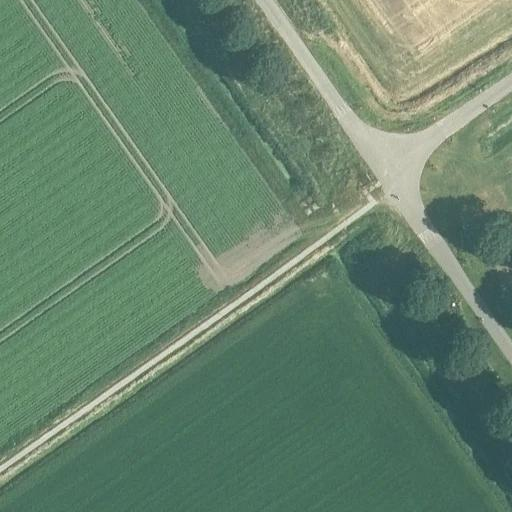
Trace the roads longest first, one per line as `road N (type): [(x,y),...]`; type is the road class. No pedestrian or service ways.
road 1 (tertiary): [(388,170),(511,347)]
road 2 (tertiary): [(388,170),(266,0)]
road 3 (unclassified): [(388,170),(511,83)]
